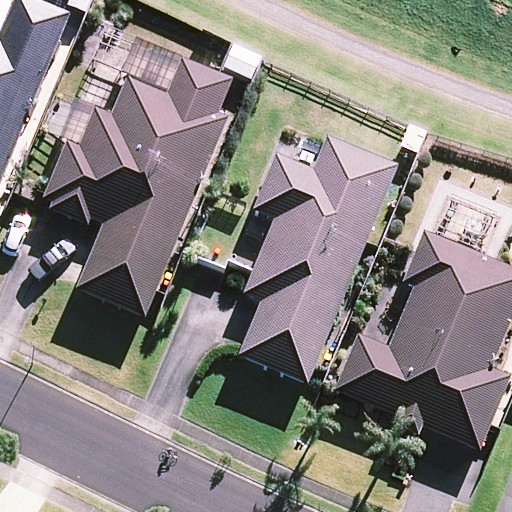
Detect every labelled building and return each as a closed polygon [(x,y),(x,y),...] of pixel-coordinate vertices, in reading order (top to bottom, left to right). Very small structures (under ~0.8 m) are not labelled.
[(0,181),(65,26),(14,4),(0,37),(0,181)] [(230,50),(217,78),(248,92),(260,64),(230,50)] [(71,298),(139,327),(222,129),(214,126),(228,91),(176,69),(161,103),(122,87),(106,123),(90,117),(74,155),(62,150),(37,208),(46,211),(43,219),(84,236),(87,228),(98,233),(71,298)] [(304,394),(394,175),(324,147),(311,179),(271,163),(248,220),(269,229),(238,304),(256,312),(234,366),(304,394)] [(487,378),(511,314),(511,278),(420,243),(400,293),(407,296),(383,357),(354,345),(331,403),(389,426),(385,434),(414,446),(418,437),(475,460),(505,385),(487,378)]
